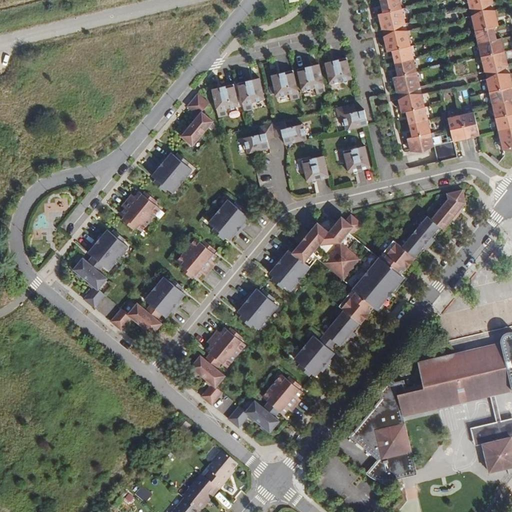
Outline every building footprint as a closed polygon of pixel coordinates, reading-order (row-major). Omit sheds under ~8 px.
[(400,0),(380,0),(383,13),(402,9),(400,0)] [(468,0),(470,9),(494,3),(493,0),(468,0)] [(378,14),(382,29),(406,24),(402,9),(383,13),(378,14)] [(495,10),(472,15),(475,30),(494,26),(499,25),(495,10)] [(475,30),(478,43),(497,39),(494,26),(475,30)] [(387,51),(392,50),(411,45),(407,30),(384,36),(387,51)] [(478,43),(481,56),(505,51),(502,38),(497,39),(478,43)] [(411,45),(392,50),(395,63),(414,58),(411,45)] [(481,56),(485,71),(508,66),(505,51),(481,56)] [(347,58),(325,63),(331,85),(352,79),(347,58)] [(414,58),(395,63),(398,76),(417,71),(414,58)] [(326,93),(319,64),(298,69),(303,91),(315,88),(317,95),(326,93)] [(300,99),(294,70),(272,75),(277,97),(290,94),(291,101),(300,99)] [(398,76),(393,77),(397,92),(420,86),(417,71),(398,76)] [(511,80),(510,73),(486,78),(489,91),(511,85),(511,80)] [(260,78),(238,83),(245,112),(253,110),(252,103),(265,100),(260,78)] [(234,84),(212,89),(219,118),(228,116),(226,109),(239,106),(234,84)] [(511,85),(489,91),(493,104),(511,100),(511,99),(511,85)] [(422,92),(398,97),(401,110),(406,109),(425,105),(422,92)] [(210,102),(199,93),(188,105),(199,115),(182,135),(194,145),(214,120),(203,111),(210,102)] [(493,104),(495,117),(511,112),(511,103),(511,100),(493,104)] [(356,112),(354,104),(346,106),(337,108),(339,117),(342,116),(346,131),(367,125),(364,110),(356,112)] [(425,105),(406,109),(409,122),(428,117),(425,105)] [(466,136),(479,134),(474,110),(461,113),(466,136)] [(511,112),(495,117),(499,130),(511,126),(511,112)] [(466,136),(461,113),(448,115),(453,139),(466,136)] [(428,117),(409,122),(412,135),(431,130),(428,117)] [(287,128),(285,121),(277,123),(272,124),(275,137),(283,136),(285,145),(307,140),(303,124),(287,128)] [(267,139),(275,137),(272,124),(259,127),(261,134),(244,138),(248,153),(270,148),(267,139)] [(511,148),(511,147),(511,126),(499,130),(504,150),(511,148)] [(434,143),(431,130),(412,135),(407,136),(410,149),(434,143)] [(437,144),(439,159),(457,156),(454,141),(437,144)] [(366,148),(344,153),(349,175),(371,170),(366,148)] [(173,193),(192,169),(187,165),(174,155),(171,152),(165,160),(163,158),(155,168),(157,170),(152,175),(155,178),(168,188),(173,193)] [(174,155),(187,165),(189,162),(177,152),(174,155)] [(330,180),(325,158),(303,163),(308,185),(330,180)] [(168,188),(155,178),(153,181),(166,191),(168,188)] [(444,229),(466,203),(463,190),(448,193),(449,199),(432,219),(429,217),(403,247),(415,257),(425,244),(430,239),(440,226),(444,229)] [(142,231),(160,208),(155,204),(142,194),(139,191),(135,197),(132,194),(122,206),(125,208),(121,214),(124,216),(137,227),(142,231)] [(145,191),(142,194),(155,204),(158,201),(145,191)] [(228,199),(209,222),(214,226),(227,237),(230,239),(237,232),(239,233),(247,224),(244,222),(249,216),(246,214),(233,203),(228,199)] [(233,203),(246,214),(249,211),(236,200),(233,203)] [(297,256),(310,267),(318,258),(354,288),(380,257),(355,236),(364,225),(352,215),(348,221),(344,218),(336,227),(333,225),(334,224),(331,221),(328,221),(322,226),(320,224),(311,234),(306,229),(295,238),(301,243),(300,244),(305,247),(297,256)] [(137,227),(124,216),(121,219),(134,230),(137,227)] [(227,237),(214,226),(212,229),(225,239),(227,237)] [(110,270),(129,247),(124,243),(111,232),(108,229),(103,235),(101,234),(91,245),(93,247),(89,253),(92,255),(105,266),(110,270)] [(113,229),(111,232),(124,243),(126,240),(113,229)] [(384,252),(394,240),(390,236),(379,248),(384,252)] [(196,238),(178,260),(183,265),(196,275),(199,278),(203,272),(206,275),(216,263),(213,261),(217,255),(214,252),(201,242),(196,238)] [(204,239),(201,242),(214,252),(217,250),(204,239)] [(434,242),(430,239),(425,244),(429,248),(434,242)] [(402,273),(416,258),(415,257),(403,247),(394,240),(384,252),(393,259),(388,265),(392,268),(390,270),(383,264),(385,262),(380,257),(354,288),(360,293),(362,290),(368,296),(366,298),(363,295),(359,301),(350,293),(340,305),(345,310),(360,323),(361,323),(374,308),(377,310),(406,276),(402,273)] [(291,290),(310,267),(297,256),(289,250),(285,256),(282,254),(273,265),(275,267),(270,273),(273,275),(286,286),(291,290)] [(393,259),(384,252),(380,257),(385,262),(383,264),(390,270),(392,268),(388,265),(393,259)] [(105,266),(92,255),(87,261),(100,272),(105,266)] [(87,261),(83,258),(74,270),(94,287),(84,299),(95,308),(105,295),(98,290),(108,279),(87,261)] [(196,275),(183,265),(180,267),(193,278),(196,275)] [(286,286),(273,275),(271,278),(284,289),(286,286)] [(165,276),(146,299),(151,304),(164,314),(167,317),(172,311),(174,313),(183,301),(181,299),(186,293),(183,291),(170,280),(165,276)] [(172,277),(170,280),(183,291),(185,288),(172,277)] [(259,329),(279,306),(273,301),(261,291),(257,288),(253,294),(250,292),(241,304),(243,306),(238,311),(241,314),(254,325),(259,329)] [(276,299),(263,288),(261,291),(273,301),(276,299)] [(354,288),(350,293),(359,301),(363,295),(366,298),(368,296),(362,290),(360,293),(354,288)] [(350,293),(345,290),(335,302),(340,305),(350,293)] [(122,309),(111,322),(122,331),(132,318),(153,335),(162,324),(158,321),(146,310),(138,303),(128,315),(122,309)] [(158,321),(164,314),(151,304),(146,310),(158,321)] [(353,331),(360,323),(345,310),(326,333),(341,346),(348,337),(353,331)] [(254,325),(241,314),(239,317),(252,327),(254,325)] [(227,368),(246,345),(241,340),(228,330),(225,327),(221,333),(218,331),(209,343),(211,344),(206,350),(209,353),(222,363),(227,368)] [(244,337),(231,327),(228,330),(241,340),(244,337)] [(404,417),(490,397),(495,396),(511,391),(511,330),(511,331),(509,331),(505,332),(503,335),(501,337),(501,342),(503,351),(482,356),(480,347),(417,362),(422,384),(406,388),(404,380),(395,382),(391,378),(380,391),(381,398),(349,437),(377,460),(366,473),(373,478),(377,480),(384,482),(389,481),(403,478),(402,473),(416,470),(404,417)] [(352,340),(357,334),(353,331),(348,337),(352,340)] [(314,335),(295,358),(300,363),(313,373),(316,376),(321,370),(323,372),(333,360),(330,358),(335,353),(332,350),(319,340),(314,335)] [(322,337),(319,340),(332,350),(335,347),(322,337)] [(503,351),(501,342),(480,347),(482,356),(503,351)] [(209,353),(204,359),(217,369),(222,363),(209,353)] [(204,359),(201,356),(191,367),(212,384),(202,397),(212,406),(223,393),(216,387),(225,376),(217,369),(204,359)] [(313,373),(300,363),(298,365),(311,376),(313,373)] [(282,374),(263,397),(268,401),(281,412),(284,415),(289,409),(291,411),(300,399),(298,397),(303,392),(300,389),(287,378),(282,374)] [(289,375),(287,378),(300,389),(302,386),(289,375)] [(490,397),(496,422),(501,421),(495,396),(490,397)] [(239,406),(229,419),(239,428),(250,416),(270,433),(280,421),(276,418),(263,407),(255,401),(246,412),(239,406)] [(281,412),(268,401),(263,407),(276,418),(281,412)] [(511,418),(501,421),(496,422),(470,428),(475,446),(482,444),(511,437),(511,436),(511,418)] [(190,425),(184,419),(177,427),(184,432),(190,425)] [(489,473),(511,467),(511,439),(511,437),(482,444),(489,473)] [(171,452),(167,449),(163,454),(167,457),(171,452)] [(204,477),(219,489),(220,490),(231,476),(229,475),(238,464),(221,450),(211,462),(212,463),(207,470),(209,471),(204,477)] [(210,500),(219,489),(204,477),(201,475),(182,497),(184,498),(199,511),(208,499),(210,500)] [(134,498),(129,494),(125,498),(130,503),(134,498)] [(172,511),(200,511),(199,511),(184,498),(172,511)] [(210,500),(208,499),(199,511),(200,511),(210,500)]
